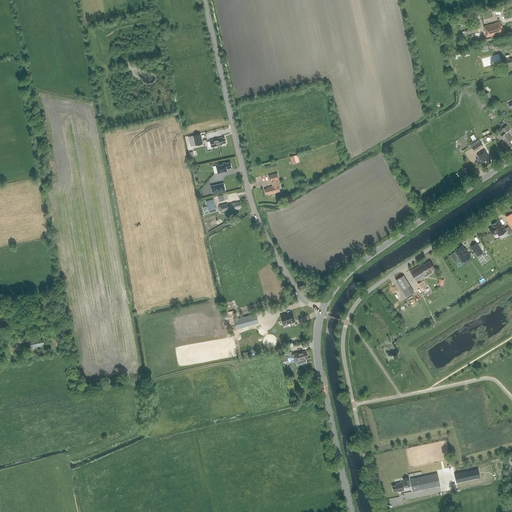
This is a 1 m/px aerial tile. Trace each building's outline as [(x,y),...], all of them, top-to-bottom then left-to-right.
[(502,34),(502,33),(504,32),(503,28),(501,29),(501,26),(500,26),(499,22),(483,26),(486,37),(497,35),(502,34)] [(465,32),(466,35),(471,33),(472,37),(474,36),(473,33),(478,31),(477,28),(465,32)] [(511,64),(511,63),(511,58),(509,60),(509,59),(501,61),(500,57),(485,61),(486,65),(492,63),(493,67),(502,64),(503,67),(511,65),(511,64)] [(510,129),(507,125),(501,129),(504,134),(500,136),(502,139),(506,145),(504,146),(507,149),(510,147),(510,148),(511,146),(511,144),(511,139),(507,131),(510,129)] [(203,144),(200,134),(189,137),(191,147),(203,144)] [(222,138),(214,140),(209,141),(211,148),(222,145),(222,144),(226,143),(225,138),(222,139),(222,138)] [(470,145),(474,152),(482,146),(478,140),(470,145)] [(485,149),(477,155),(484,166),(491,162),(488,157),(489,156),(486,153),(487,152),(485,149)] [(218,174),(226,172),(227,172),(226,169),(231,168),(230,163),(225,164),(225,163),(216,165),(218,174)] [(264,190),(266,195),(268,194),(268,195),(280,192),(277,180),(279,179),(277,174),(268,176),(270,182),(271,182),(272,186),(266,188),(267,189),(264,190)] [(225,191),(224,184),(211,187),(213,194),(225,191)] [(204,215),(217,211),(213,199),(205,202),(207,206),(202,208),(204,215)] [(238,202),(227,205),(227,203),(219,206),(219,207),(220,211),(221,212),(229,210),(229,212),(240,209),(239,207),(241,207),(240,203),(238,203),(238,202)] [(498,219),(491,225),(492,227),(489,230),(492,235),(496,232),(499,236),(506,231),(508,235),(511,232),(508,227),(505,229),(498,219)] [(470,247),(477,256),(477,257),(483,253),(482,253),(476,243),(470,247)] [(461,245),(454,250),(456,253),(455,253),(456,253),(459,257),(459,258),(462,262),(471,256),(470,256),(466,250),(465,250),(464,249),(465,248),(464,248),(461,245),(462,245),(461,245)] [(416,282),(425,277),(425,278),(427,276),(427,275),(432,272),(431,271),(434,269),(430,261),(424,264),(423,263),(424,263),(423,263),(410,271),(416,282)] [(414,292),(405,274),(396,279),(406,297),(414,292)] [(285,314),(280,316),(283,325),(294,321),(292,313),(285,315),(285,314)] [(250,316),(236,320),(238,328),(253,324),(250,316)] [(43,337),(30,340),(31,347),(45,345),(43,337)] [(289,363),(295,361),(295,362),(307,359),(307,358),(307,357),(307,356),(306,356),(305,351),(293,354),(293,355),(291,355),(290,352),(287,353),(287,354),(281,355),(283,362),(289,361),(289,363)] [(455,475),(456,483),(480,478),(478,470),(455,475)] [(392,486),(393,491),(398,490),(398,491),(400,490),(400,491),(403,490),(403,487),(404,486),(404,487),(412,485),(413,491),(440,486),(437,473),(410,479),(409,479),(409,478),(403,479),(403,482),(396,484),(396,485),(392,486)]
